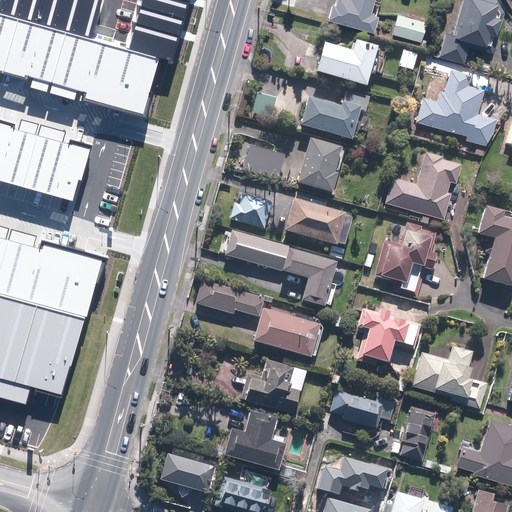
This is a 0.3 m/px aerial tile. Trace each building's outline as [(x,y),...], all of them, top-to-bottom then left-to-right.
[(23,0),(3,0),(1,9),(19,15),(23,0)] [(42,0),(23,0),(19,15),(37,20),(42,0)] [(62,0),(42,0),(37,20),(55,25),(62,0)] [(81,0),(62,0),(55,25),(73,30),(81,0)] [(101,0),(81,0),(73,30),(91,35),(101,0)] [(187,2),(182,0),(140,0),(139,8),(182,20),(187,2)] [(333,2),(329,19),(376,31),(380,13),(378,13),(381,0),(338,0),(338,3),(333,2)] [(504,10),(499,0),(462,0),(455,34),(445,32),(439,57),(465,63),(469,46),(495,52),(504,10)] [(182,20),(139,8),(134,26),(177,38),(182,20)] [(0,69),(5,71),(20,18),(0,12),(0,69)] [(428,22),(398,14),(393,33),(423,41),(428,22)] [(20,18),(5,71),(40,80),(52,83),(67,31),(20,18)] [(177,38),(134,26),(128,45),(172,57),(177,38)] [(67,31),(52,83),(69,88),(85,92),(83,100),(145,116),(161,56),(67,31)] [(327,43),(319,71),(368,85),(379,47),(359,42),(356,52),(327,43)] [(419,52),(404,49),(399,68),(414,72),(419,52)] [(425,99),(418,123),(469,137),(468,141),(486,146),(493,135),(497,121),(478,116),(485,91),(468,87),(471,76),(452,71),(446,93),(441,92),(438,102),(425,99)] [(311,97),(304,124),(353,138),(362,107),(345,102),(343,107),(311,97)] [(0,121),(0,179),(25,186),(40,133),(27,129),(0,121)] [(40,133),(25,186),(73,199),(78,179),(83,180),(92,147),(51,136),(40,133)] [(343,147),(312,138),(300,181),(334,191),(339,174),(335,173),(343,147)] [(251,146),(244,169),(279,179),(285,155),(251,146)] [(394,178),(387,203),(443,219),(450,194),(448,193),(451,182),(456,183),(461,165),(426,155),(417,185),(394,178)] [(116,182),(111,201),(126,205),(131,186),(116,182)] [(236,203),(232,219),(265,228),(273,202),(244,193),(241,205),(236,203)] [(297,198),(288,230),(338,244),(347,213),(297,198)] [(504,211),(487,207),(480,233),(497,238),(486,277),(511,284),(511,219),(503,217),(504,211)] [(386,240),(376,275),(398,281),(396,289),(418,295),(426,267),(432,269),(437,254),(430,252),(436,233),(407,225),(402,245),(386,240)] [(234,231),(227,255),(283,271),(283,270),(310,277),(304,298),(325,304),(337,261),(234,231)] [(0,237),(0,270),(8,240),(0,237)] [(24,245),(8,240),(0,270),(0,297),(37,308),(83,321),(102,258),(42,241),(39,249),(24,245)] [(265,297),(203,280),(197,302),(235,313),(236,309),(259,316),(265,297)] [(14,384),(37,308),(0,297),(0,379),(6,382),(14,384)] [(37,308),(14,384),(22,386),(60,397),(83,321),(37,308)] [(265,308),(256,339),(313,356),(322,324),(265,308)] [(381,313),(364,308),(359,326),(366,328),(357,359),(376,364),(378,358),(390,362),(395,344),(414,349),(422,324),(390,316),(391,312),(382,309),(381,313)] [(422,353),(413,386),(452,397),(452,399),(481,408),(488,383),(469,378),(473,367),(470,366),(474,351),(453,346),(449,360),(422,353)] [(249,373),(242,399),(295,413),(306,371),(268,360),(263,377),(249,373)] [(377,402),(337,390),(331,411),(345,415),(344,419),(377,428),(381,417),(391,420),(395,403),(378,398),(377,402)] [(401,455),(423,461),(436,414),(412,407),(407,422),(408,423),(403,440),(405,441),(401,455)] [(234,427),(226,454),(280,469),(288,442),(272,438),(278,417),(253,410),(247,431),(234,427)] [(475,471),(474,474),(510,485),(510,487),(511,488),(511,425),(491,419),(481,453),(464,448),(458,466),(475,471)] [(169,453),(162,478),(209,491),(216,466),(169,453)] [(329,511),(360,511),(369,481),(340,473),(329,511)] [(225,476),(216,505),(240,511),(261,511),(266,498),(262,497),(264,488),(225,476)] [(506,511),(508,505),(492,500),(494,494),(479,490),(472,511),(506,511)] [(452,511),(454,507),(434,502),(431,511),(421,511),(425,499),(398,492),(392,511),(452,511)]
